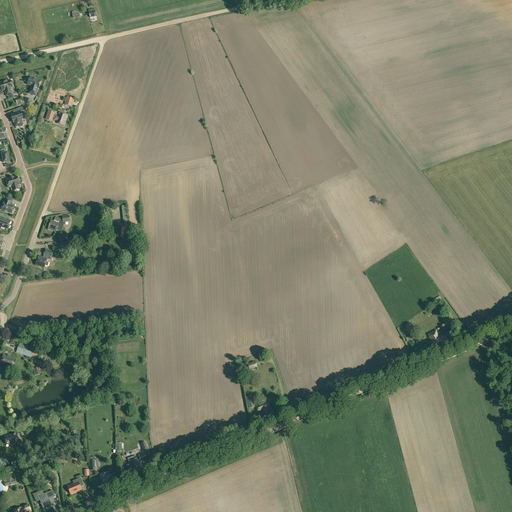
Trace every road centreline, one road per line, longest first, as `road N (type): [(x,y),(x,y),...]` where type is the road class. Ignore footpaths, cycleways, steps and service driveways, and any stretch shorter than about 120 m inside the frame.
road 1 (track): [(169,474),(511,328)]
road 2 (track): [(37,230),(105,38)]
road 3 (track): [(105,38),(277,0)]
